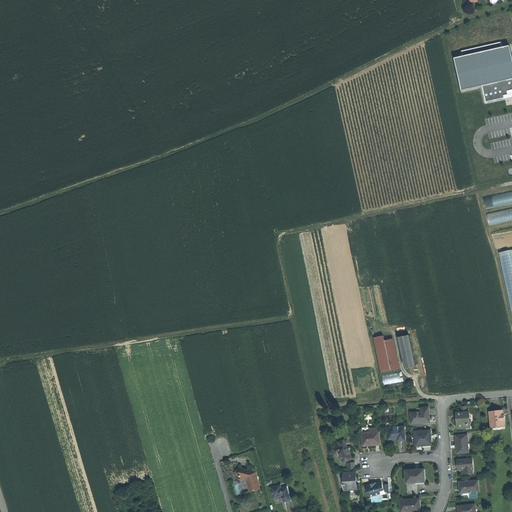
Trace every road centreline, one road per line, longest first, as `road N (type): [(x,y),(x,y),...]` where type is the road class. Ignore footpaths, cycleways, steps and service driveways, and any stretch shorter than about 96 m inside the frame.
road 1 (track): [(511,2),(463,17),(161,157),(0,215)]
road 2 (track): [(0,362),(295,316),(316,405),(442,401)]
road 3 (track): [(277,233),(511,183)]
road 4 (residential): [(445,456),(442,401),(511,392)]
